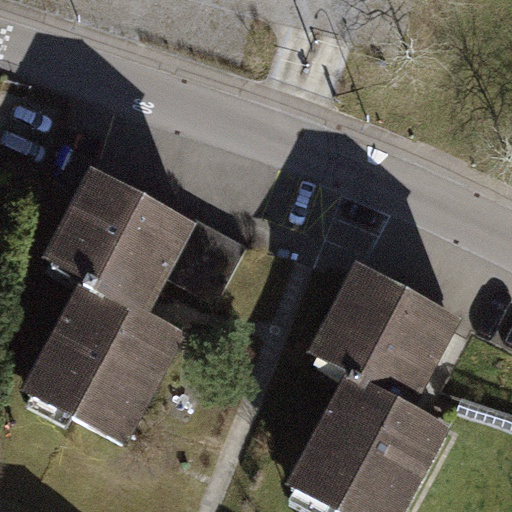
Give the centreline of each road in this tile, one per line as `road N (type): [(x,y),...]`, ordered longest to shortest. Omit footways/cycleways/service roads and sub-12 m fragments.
road 1 (residential): [(511,244),(295,150),(0,49)]
road 2 (unknown): [(344,0),(295,150)]
